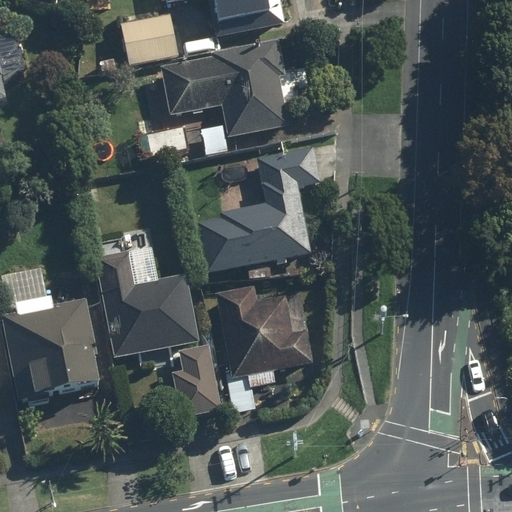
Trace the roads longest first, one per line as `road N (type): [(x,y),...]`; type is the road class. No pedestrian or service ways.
road 1 (secondary): [(432,221),(423,511)]
road 2 (secondary): [(432,221),(482,411),(511,467)]
road 3 (secondary): [(442,0),(432,221)]
